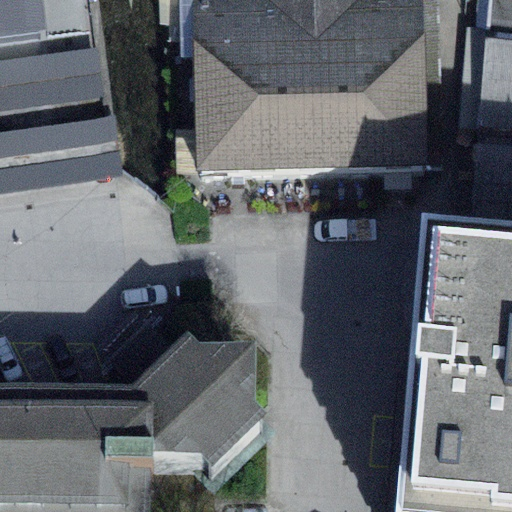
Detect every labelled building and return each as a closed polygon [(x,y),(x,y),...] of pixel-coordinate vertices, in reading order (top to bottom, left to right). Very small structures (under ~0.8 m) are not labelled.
[(76,0),(78,0),(199,0),(202,183),(285,181),(422,177),(418,0),(76,0)] [(418,0),(422,177),(442,177),(439,0),(418,0)] [(511,278),(511,0),(490,0),(469,274),(511,278)] [(0,116),(101,103),(94,53),(0,66),(0,116)] [(0,199),(121,182),(112,122),(0,138),(0,199)] [(511,511),(511,278),(469,274),(425,271),(415,386),(405,501),(404,511),(511,511)] [(158,380),(172,367),(139,334),(125,348),(112,361),(145,394),(158,380)] [(229,452),(254,428),(255,384),(246,373),(201,373),(192,364),(180,375),(172,367),(158,380),(145,394),(153,401),(142,412),(151,424),(0,421),(0,511),(128,511),(128,493),(155,493),(155,476),(204,476),(229,452)] [(404,511),(405,501),(415,386),(399,385),(389,500),(388,511),(404,511)] [(262,436),(254,428),(229,452),(204,476),(208,481),(213,486),(262,436)]
